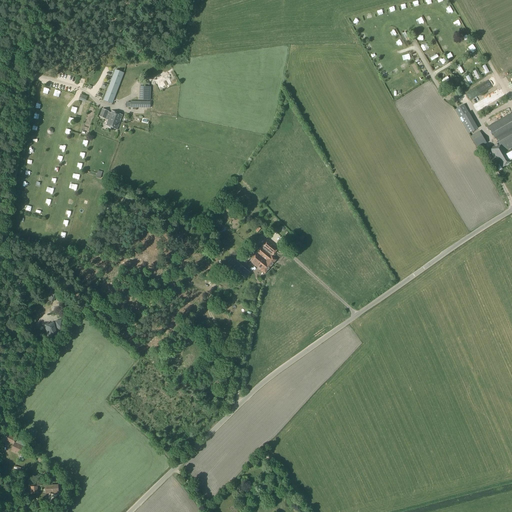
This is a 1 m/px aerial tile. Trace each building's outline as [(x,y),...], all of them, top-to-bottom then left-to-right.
[(447,9),(450,16),(455,14),(452,7),(447,9)] [(122,77),(114,74),(103,103),(111,106),(122,77)] [(485,84),(474,91),(478,96),(488,90),(485,84)] [(151,100),(151,87),(143,87),(143,95),(139,95),(139,100),(151,100)] [(489,101),(499,97),(497,93),(487,97),(489,101)] [(464,105),(455,110),(460,120),(469,114),(464,105)] [(111,113),(109,112),(109,111),(103,109),(100,117),(108,120),(106,126),(117,130),(123,115),(112,111),(111,113)] [(511,114),(511,113),(488,127),(498,144),(499,144),(500,145),(501,145),(508,150),(511,148),(511,114)] [(477,149),(486,143),(479,132),(470,137),(477,149)] [(511,161),(511,148),(508,150),(501,145),(500,145),(499,144),(498,144),(489,149),(497,163),(499,162),(501,167),(511,161)] [(261,226),(257,231),(261,235),(265,230),(261,226)] [(265,273),(276,260),(272,256),(279,248),(268,239),(250,261),(265,273)] [(236,289),(250,273),(238,263),(232,269),(241,276),(233,286),(236,289)] [(48,334),(54,333),(54,332),(55,331),(53,324),(46,326),(48,334)] [(22,455),(25,449),(15,444),(13,450),(22,455)]
